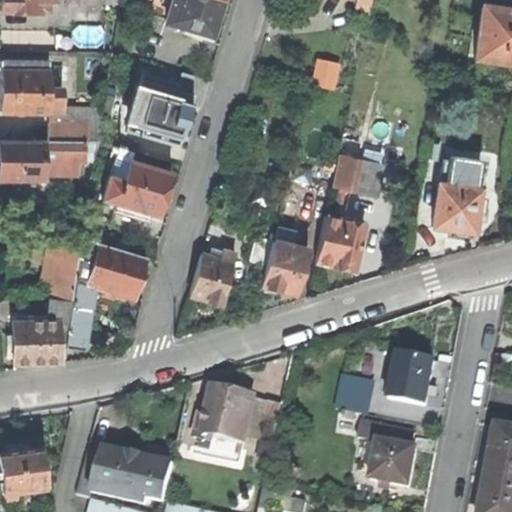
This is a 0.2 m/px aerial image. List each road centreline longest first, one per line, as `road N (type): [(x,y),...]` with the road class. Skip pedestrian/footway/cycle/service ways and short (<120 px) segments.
road 1 (residential): [(258,0),(146,368)]
road 2 (residential): [(146,368),(495,266)]
road 3 (residential): [(447,511),(495,266)]
road 4 (residential): [(0,396),(146,368)]
